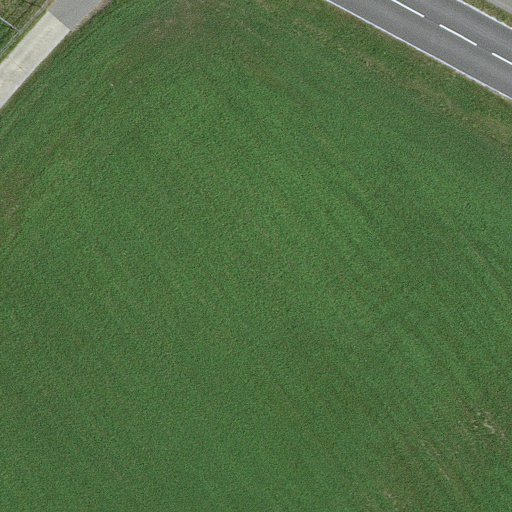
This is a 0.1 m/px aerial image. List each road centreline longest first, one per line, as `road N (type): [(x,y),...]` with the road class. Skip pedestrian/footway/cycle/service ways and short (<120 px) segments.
road 1 (secondary): [(395,0),(511,62)]
road 2 (track): [(82,0),(0,90)]
